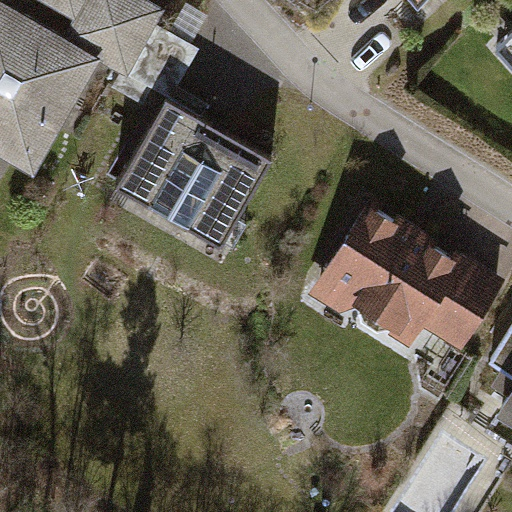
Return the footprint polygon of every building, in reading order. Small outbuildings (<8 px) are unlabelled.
[(44,0),(71,16),(79,0),(44,0)] [(170,8),(155,0),(79,0),(71,16),(61,35),(97,55),(133,75),(170,8)] [(61,35),(0,3),(0,154),(32,173),(97,55),(61,35)] [(511,78),(511,23),(485,47),(511,78)] [(269,160),(154,93),(101,184),(216,251),(269,160)] [(501,284),(357,199),(308,281),(451,367),(501,284)] [(511,310),(480,359),(504,375),(481,404),(511,424),(511,310)]
